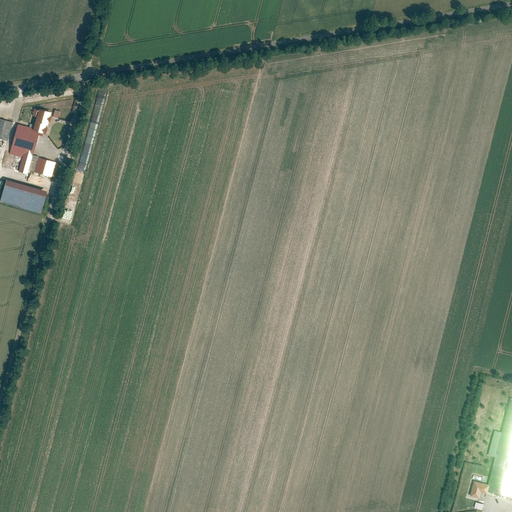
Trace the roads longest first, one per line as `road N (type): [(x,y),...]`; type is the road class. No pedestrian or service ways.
road 1 (unclassified): [(0,88),(511,5)]
road 2 (track): [(105,0),(0,404)]
